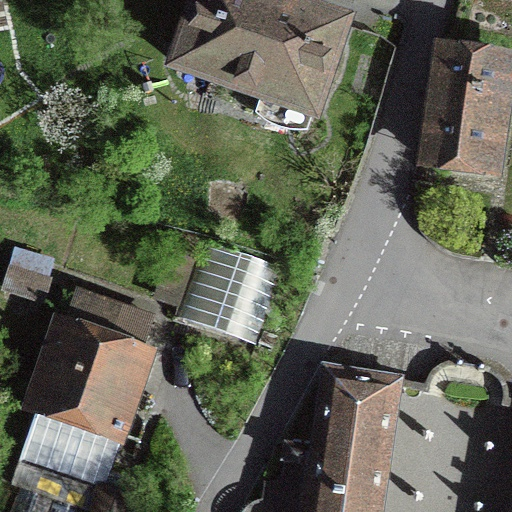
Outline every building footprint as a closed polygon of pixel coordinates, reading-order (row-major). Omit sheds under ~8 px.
[(199,0),(178,65),(264,94),(257,113),(305,129),(341,24),(270,0),(199,0)] [(511,64),(447,55),(433,153),(484,160),(493,95),(508,97),(511,70),(511,64)] [(282,265),(197,239),(172,321),(257,346),(282,265)] [(46,291),(58,257),(21,244),(9,278),(46,291)] [(78,295),(37,410),(114,433),(152,321),(78,295)] [(403,375),(323,362),(311,437),(282,433),(278,459),(306,464),(298,511),(381,511),(402,384),(403,375)] [(96,511),(105,490),(123,436),(114,433),(37,410),(11,483),(19,486),(9,511),(45,511),(51,497),(53,498),(48,511),(83,511),(84,509),(93,511),(92,511),(96,511)] [(129,511),(134,500),(105,490),(96,511),(129,511)]
